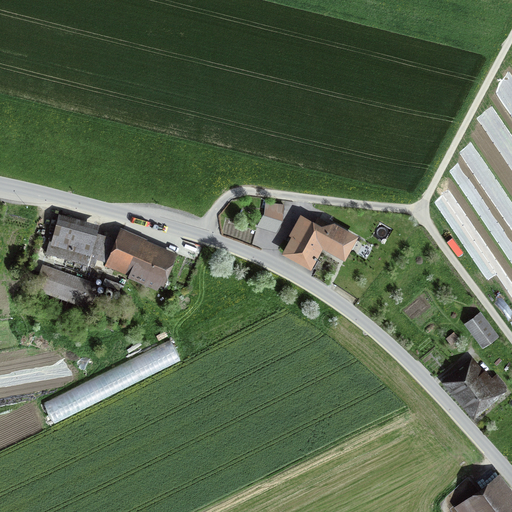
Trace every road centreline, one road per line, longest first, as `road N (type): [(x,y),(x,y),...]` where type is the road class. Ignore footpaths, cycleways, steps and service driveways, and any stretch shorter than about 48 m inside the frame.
road 1 (residential): [(202,236),(273,264),(349,311),(408,362),(511,476)]
road 2 (unclassified): [(202,236),(222,201),(245,191),(418,210),(511,337)]
road 3 (unclassified): [(0,183),(202,236)]
road 4 (track): [(511,33),(418,210)]
